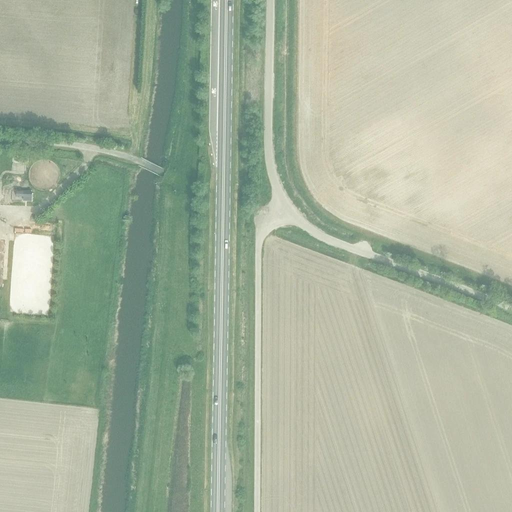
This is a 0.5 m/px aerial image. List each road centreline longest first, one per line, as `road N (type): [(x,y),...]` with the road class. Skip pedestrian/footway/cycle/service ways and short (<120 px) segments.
road 1 (primary): [(217,511),(225,0)]
road 2 (unclassified): [(285,210),(257,236),(256,511)]
road 3 (unclassified): [(511,307),(323,237),(285,210)]
road 4 (unclassified): [(268,0),(268,157),(285,210)]
road 5 (unclassified): [(166,175),(88,148),(0,139)]
